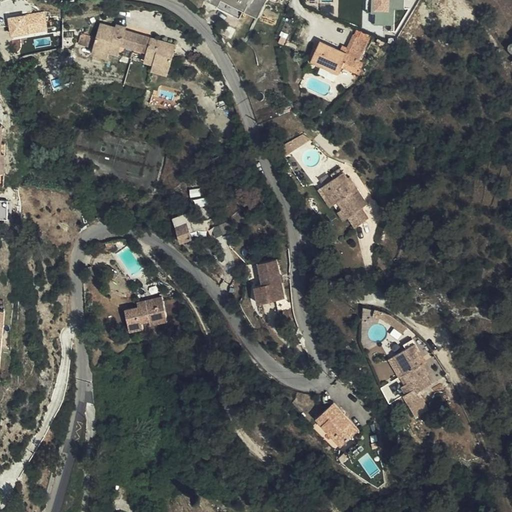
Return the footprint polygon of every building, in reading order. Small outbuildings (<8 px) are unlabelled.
[(240,13),(253,20),(263,1),(262,0),(204,0),(203,2),(237,19),(240,13)] [(404,6),(403,0),(368,0),(368,10),(374,11),(374,21),(394,22),(395,6),(404,6)] [(11,35),(49,31),(47,11),(9,14),(11,35)] [(130,53),(135,34),(123,30),(112,27),(97,23),(93,38),(91,49),(106,53),(128,59),(130,53)] [(74,44),(91,49),(93,38),(77,33),(74,44)] [(151,58),(149,66),(167,71),(174,45),(135,34),(130,53),(140,56),(151,58)] [(352,67),(363,39),(350,34),(343,53),(317,43),(310,63),(337,72),(340,62),(352,67)] [(105,59),(106,53),(91,49),(89,54),(105,59)] [(139,63),(149,66),(151,58),(140,56),(139,63)] [(167,71),(149,66),(147,72),(165,77),(167,71)] [(286,139),(290,149),(304,141),(300,133),(286,139)] [(280,154),(290,149),(286,139),(275,145),(280,154)] [(334,201),(344,218),(349,226),(363,219),(357,209),(361,206),(351,189),(345,192),(339,181),(343,179),(336,167),(325,174),(327,178),(317,185),(329,204),(334,201)] [(327,178),(325,174),(315,180),(317,185),(327,178)] [(324,207),(329,204),(317,185),(312,188),(324,207)] [(0,219),(9,219),(8,198),(0,198),(0,219)] [(339,220),(344,218),(334,201),(329,204),(339,220)] [(169,217),(172,227),(184,223),(182,214),(169,217)] [(174,241),(187,237),(184,223),(172,227),(170,227),(174,241)] [(104,240),(96,242),(100,252),(107,249),(104,240)] [(282,296),(273,258),(257,261),(261,283),(251,285),(255,301),(282,296)] [(169,316),(165,295),(142,301),(142,304),(127,308),(131,329),(146,325),(146,322),(169,316)] [(376,326),(381,319),(372,312),(367,319),(376,326)] [(397,332),(381,319),(376,326),(391,338),(397,332)] [(419,379),(412,367),(408,369),(404,365),(407,362),(404,356),(408,354),(403,343),(393,348),(396,353),(388,357),(396,374),(393,376),(397,385),(394,387),(397,394),(392,397),(390,398),(396,409),(410,402),(407,397),(420,389),(416,381),(419,379)] [(408,369),(412,367),(414,366),(408,354),(404,356),(407,362),(404,365),(408,369)] [(396,374),(388,357),(381,360),(390,377),(393,376),(396,374)] [(326,417),(322,420),(324,421),(337,431),(342,433),(348,434),(351,432),(329,401),(320,410),(326,417)] [(416,415),(410,402),(396,409),(402,422),(416,415)] [(320,410),(315,413),(322,420),(326,417),(320,410)] [(322,420),(315,413),(312,416),(318,424),(322,420)] [(318,424),(325,434),(334,441),(337,443),(348,434),(342,433),(337,431),(324,421),(322,420),(318,424)] [(334,441),(325,434),(334,446),(337,443),(334,441)]
